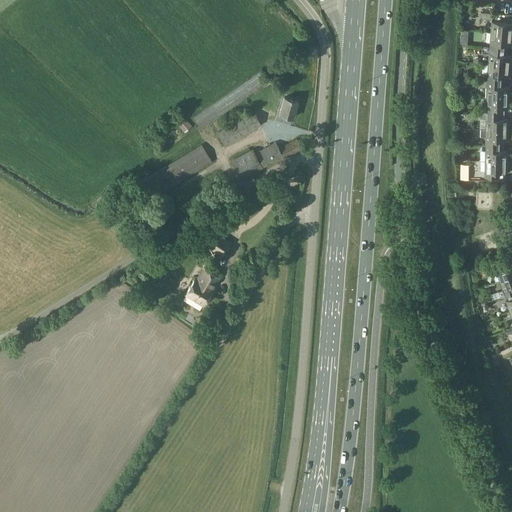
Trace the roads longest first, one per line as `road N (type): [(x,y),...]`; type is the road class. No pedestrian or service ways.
road 1 (primary): [(353,0),(305,511)]
road 2 (primary): [(339,511),(385,0)]
road 3 (unclassified): [(0,338),(318,148)]
road 4 (unclassified): [(109,511),(287,221),(313,220)]
road 5 (unclassified): [(502,511),(424,325),(401,219)]
road 6 (unclassified): [(283,511),(313,220)]
road 7 (unclassified): [(405,0),(401,219)]
road 8 (unclassified): [(318,148),(326,59),(320,30),(299,0)]
